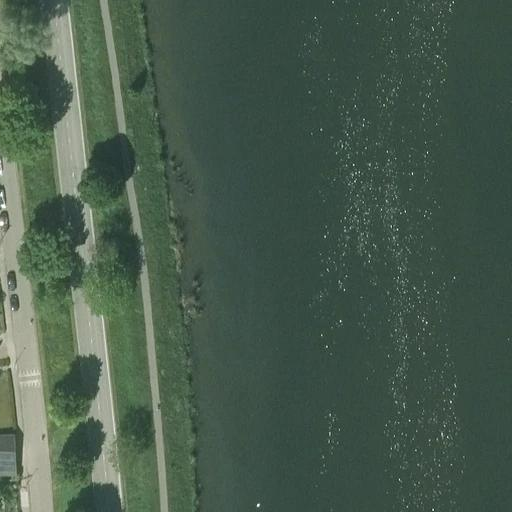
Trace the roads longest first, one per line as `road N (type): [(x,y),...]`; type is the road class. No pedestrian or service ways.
road 1 (tertiary): [(109,511),(54,0)]
road 2 (unclassified): [(39,511),(0,128)]
